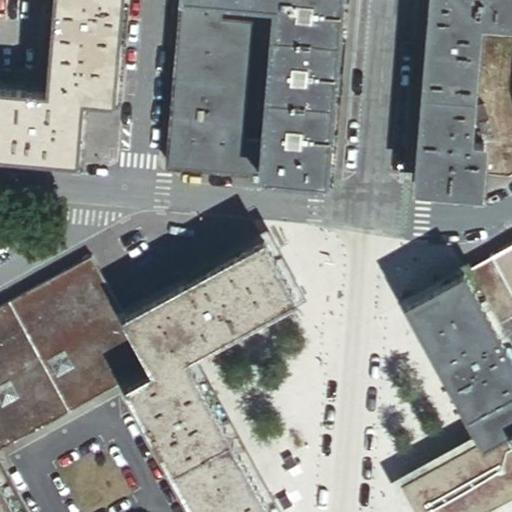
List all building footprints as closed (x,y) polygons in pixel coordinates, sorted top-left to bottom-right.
[(123,0),(57,0),(52,60),(86,62),(118,65),(123,0)] [(183,0),(169,163),(263,171),(277,0),(183,0)] [(312,175),(326,0),(277,0),(263,171),(312,175)] [(343,0),(326,0),(312,175),(328,177),(343,0)] [(511,0),(433,0),(418,183),(433,184),(437,137),(448,0),(511,0)] [(511,18),(511,0),(448,0),(437,137),(469,140),(471,115),(477,54),(480,16),(511,18)] [(489,32),(511,34),(511,18),(480,16),(477,54),(481,54),(488,42),(489,32)] [(511,34),(489,32),(488,42),(481,54),(477,54),(471,115),(477,115),(478,120),(488,117),(494,136),(485,139),(484,141),(482,172),(509,175),(511,173),(511,34)] [(52,60),(50,87),(84,90),(86,62),(52,60)] [(84,93),(115,96),(118,65),(86,62),(84,90),(84,93)] [(0,148),(79,155),(84,93),(84,90),(50,87),(0,82),(0,148)] [(477,115),(471,115),(469,140),(484,141),(485,139),(478,120),(477,115)] [(488,117),(478,120),(485,139),(494,136),(488,117)] [(481,188),(482,172),(484,141),(469,140),(437,137),(433,184),(481,188)] [(266,235),(126,312),(157,367),(172,358),(166,346),(275,286),(267,272),(282,265),(266,235)] [(511,246),(467,271),(497,324),(511,315),(511,246)] [(92,256),(0,306),(0,449),(127,379),(129,382),(157,367),(126,312),(124,313),(92,256)] [(298,293),(282,265),(267,272),(275,286),(166,346),(172,358),(187,350),(188,353),(298,293)] [(467,271),(466,268),(436,284),(444,298),(431,306),(499,429),(511,421),(511,352),(497,324),(467,271)] [(408,299),(484,437),(499,429),(431,306),(444,298),(436,284),(408,299)] [(275,511),(188,353),(187,350),(172,358),(257,511),(275,511)] [(257,511),(172,358),(157,367),(129,382),(200,511),(257,511)] [(511,421),(499,429),(511,452),(511,421)] [(481,511),(511,495),(511,452),(499,429),(484,437),(402,482),(419,511),(481,511)] [(0,511),(21,511),(0,472),(0,511)]
